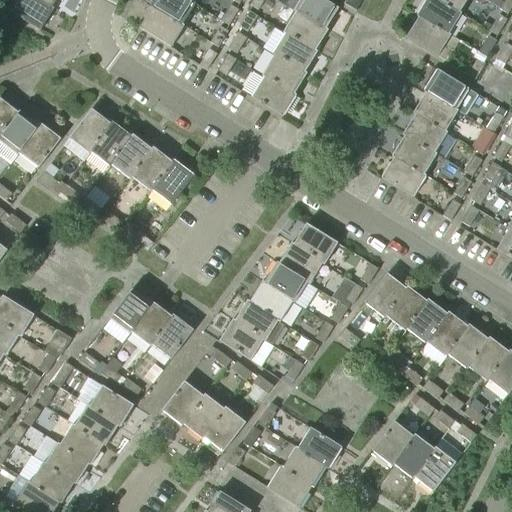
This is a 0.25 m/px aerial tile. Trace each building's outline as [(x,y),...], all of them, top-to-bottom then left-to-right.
[(53,11),(33,0),(16,0),(8,14),(39,33),(53,11)] [(33,0),(53,11),(53,10),(51,9),(56,0),(33,0)] [(152,0),(149,6),(182,27),(183,26),(181,25),(192,6),(183,0),(152,0)] [(254,0),(251,6),(258,11),(264,0),(254,0)] [(294,12),(295,13),(296,12),(326,30),(327,29),(339,9),(325,0),(289,0),(286,7),(294,12)] [(339,0),(339,2),(356,11),(362,1),(360,0),(339,0)] [(427,0),(417,17),(451,38),(451,37),(449,36),(461,17),(434,0),(427,0)] [(434,0),(461,17),(462,16),(459,14),(468,0),(434,0)] [(511,0),(506,0),(500,11),(508,16),(511,8),(511,0)] [(182,27),(149,6),(149,7),(151,8),(138,30),(168,49),(182,27)] [(219,22),(227,27),(237,11),(229,6),(219,22)] [(240,28),(248,33),(258,17),(250,12),(240,28)] [(295,13),(284,32),(317,53),(318,52),(316,51),(329,30),(327,29),(326,30),(296,12),(295,13)] [(451,38),(417,17),(416,18),(419,20),(406,40),(437,59),(438,59),(451,38)] [(490,32),(498,37),(507,22),(499,17),(490,32)] [(209,44),(216,48),(226,33),(219,28),(209,44)] [(285,34),(274,53),(307,75),(307,74),(305,72),(317,53),(284,32),(283,33),(285,34)] [(229,50),(237,54),(247,38),(239,34),(229,50)] [(479,54),(487,59),(497,43),(489,39),(479,54)] [(494,65),(501,70),(511,52),(511,48),(507,45),(494,65)] [(197,67),(204,71),(215,55),(208,51),(197,67)] [(275,55),(263,75),(296,96),(297,95),(295,94),(307,75),(274,53),(273,54),(275,55)] [(218,72),(226,76),(236,60),(229,55),(218,72)] [(462,73),(475,82),(486,66),(478,61),(475,65),(469,62),(462,73)] [(437,70),(423,93),(457,112),(455,110),(468,90),(437,70)] [(296,96),(263,75),(262,76),(264,78),(251,99),(283,118),(296,96)] [(425,95),(412,115),(446,135),(447,134),(444,133),(457,112),(423,93),(422,93),(425,95)] [(0,138),(20,112),(19,111),(17,113),(0,99),(0,138)] [(68,140),(89,155),(113,124),(112,123),(111,125),(91,110),(68,140)] [(0,142),(18,157),(40,125),(39,124),(38,126),(20,112),(0,138),(0,142)] [(484,129),(492,134),(502,119),(494,113),(484,129)] [(414,117),(402,136),(436,157),(436,156),(434,154),(446,135),(412,115),(412,116),(414,117)] [(91,154),(109,168),(132,136),(132,135),(130,137),(113,124),(89,155),(89,156),(91,154)] [(40,125),(18,157),(19,157),(20,155),(38,169),(60,140),(40,125)] [(474,150),(482,155),(491,140),(484,135),(474,150)] [(111,167),(129,181),(153,149),(152,148),(151,150),(132,136),(109,168),(110,169),(111,167)] [(403,138),(391,157),(425,178),(426,177),(424,176),(436,157),(402,136),(401,137),(403,138)] [(494,159),(502,164),(511,147),(504,142),(494,159)] [(132,179),(150,193),(173,161),(171,163),(153,149),(129,181),(130,181),(132,179)] [(425,178),(391,157),(391,158),(393,159),(380,180),(412,200),(425,178)] [(464,172),(472,177),(481,162),(473,157),(464,172)] [(173,161),(150,193),(151,194),(152,192),(171,206),(194,177),(173,161)] [(486,182),(491,185),(501,169),(493,164),(483,180),(486,182)] [(37,182),(56,197),(59,193),(65,186),(60,183),(59,184),(55,181),(44,173),(37,182)] [(453,194),(461,199),(471,184),(463,178),(453,194)] [(0,197),(6,202),(11,195),(0,186),(0,197)] [(74,204),(79,197),(65,186),(59,193),(74,204)] [(473,203),(480,207),(491,191),(483,186),(473,203)] [(80,206),(94,217),(99,210),(85,199),(80,206)] [(441,218),(449,223),(460,206),(452,201),(441,218)] [(462,225),(470,230),(480,214),(472,209),(462,225)] [(100,219),(115,230),(120,223),(106,211),(100,219)] [(3,224),(18,235),(24,228),(9,216),(3,224)] [(290,243),(290,244),(323,266),(336,244),(304,224),(293,244),(290,243)] [(121,231),(148,252),(153,246),(126,225),(121,231)] [(511,232),(508,230),(507,231),(510,232),(497,252),(511,261),(511,232)] [(275,262),(274,263),(309,284),(321,265),(323,266),(290,244),(278,264),(275,262)] [(260,282),(294,304),(306,284),(308,285),(309,284),(274,263),(263,283),(260,282)] [(359,281),(367,286),(377,270),(369,265),(359,281)] [(364,305),(384,320),(407,289),(407,288),(405,290),(386,276),(364,305)] [(245,301),(245,302),(280,322),(291,304),(293,305),(294,304),(260,282),(248,302),(245,301)] [(343,301),(352,306),(361,290),(353,285),(343,301)] [(386,319),(404,333),(428,301),(427,301),(425,303),(407,289),(384,320),(385,321),(386,319)] [(109,321),(129,336),(154,305),(153,304),(151,307),(132,291),(109,321)] [(0,324),(20,337),(33,316),(2,296),(0,299),(0,324)] [(407,332),(424,345),(448,314),(448,313),(446,315),(428,301),(404,333),(405,334),(407,332)] [(231,320),(230,321),(265,342),(277,321),(279,323),(280,322),(245,302),(233,322),(231,320)] [(328,320),(337,325),(346,309),(338,304),(328,320)] [(132,335),(150,348),(173,317),(173,316),(171,318),(154,305),(129,336),(130,337),(132,335)] [(427,344),(445,358),(469,327),(468,326),(467,328),(448,314),(424,345),(425,346),(427,344)] [(173,317),(150,348),(150,349),(152,347),(171,361),(193,332),(173,317)] [(265,342),(230,321),(218,342),(249,362),(261,341),(264,342),(265,342)] [(314,339),(322,344),(332,328),(323,323),(314,339)] [(0,352),(6,356),(18,337),(19,338),(20,337),(0,324),(0,352)] [(448,357),(466,372),(490,340),(489,339),(488,341),(469,327),(445,358),(446,359),(448,357)] [(359,341),(345,330),(339,338),(354,349),(359,341)] [(70,339),(58,332),(45,353),(47,355),(55,360),(59,354),(60,355),(70,339)] [(469,370),(487,384),(510,352),(509,352),(508,353),(490,340),(466,372),(467,372),(469,370)] [(299,358),(307,363),(317,348),(308,343),(299,358)] [(361,351),(375,362),(381,355),(366,343),(361,351)] [(210,357),(224,369),(230,362),(215,350),(210,357)] [(511,353),(510,352),(487,384),(489,383),(507,397),(511,391),(511,353)] [(80,361),(94,372),(99,365),(85,354),(80,361)] [(38,370),(45,375),(55,360),(47,355),(38,370)] [(381,364),(396,375),(402,367),(387,356),(381,364)] [(101,375),(116,386),(121,379),(115,375),(122,366),(113,358),(105,367),(106,368),(101,375)] [(283,377),(292,383),(302,367),(293,361),(283,377)] [(230,371),(245,382),(250,375),(236,363),(230,371)] [(52,385),(59,389),(72,368),(65,364),(52,385)] [(401,376),(416,387),(421,380),(406,368),(401,376)] [(23,390),(30,395),(40,379),(32,374),(23,390)] [(252,384),(267,396),(273,388),(258,377),(252,384)] [(122,388),(136,399),(141,392),(127,381),(122,388)] [(421,389),(436,400),(442,392),(427,381),(421,389)] [(161,411),(180,427),(204,396),(203,395),(202,397),(184,382),(161,411)] [(86,406),(86,407),(119,428),(132,406),(101,387),(89,407),(86,406)] [(37,405),(44,409),(54,393),(47,388),(37,405)] [(8,409),(16,414),(26,398),(18,393),(8,409)] [(442,401),(456,413),(458,411),(463,406),(448,394),(442,401)] [(182,426),(201,440),(225,409),(224,408),(222,410),(204,396),(180,427),(181,427),(182,426)] [(413,407),(428,418),(433,410),(419,399),(413,407)] [(257,425),(265,430),(274,414),(277,408),(270,403),(257,425)] [(72,426),(71,427),(104,448),(116,428),(118,429),(119,428),(86,407),(74,427),(72,426)] [(462,415),(477,426),(483,418),(468,407),(462,415)] [(23,424),(30,428),(40,413),(32,408),(23,424)] [(225,409),(201,440),(201,441),(203,439),(223,454),(245,425),(225,409)] [(433,419),(449,431),(454,424),(439,412),(433,419)] [(0,417),(0,432),(1,433),(11,417),(3,413),(0,417)] [(370,452),(391,468),(414,437),(413,436),(412,438),(393,423),(370,452)] [(455,433),(470,444),(476,437),(460,425),(455,433)] [(8,443),(15,448),(25,432),(17,427),(8,443)] [(57,445),(56,446),(89,467),(101,447),(104,449),(104,448),(71,427),(59,447),(57,445)] [(242,445),(249,450),(260,434),(252,429),(242,445)] [(294,448),(294,449),(327,470),(341,448),(309,429),(297,449),(294,448)] [(393,467),(411,481),(435,450),(434,449),(433,451),(414,437),(391,468),(392,468),(393,467)] [(42,464),(42,465),(74,486),(86,466),(89,468),(89,467),(56,446),(44,466),(42,464)] [(0,451),(0,466),(0,467),(10,451),(3,447),(0,451)] [(226,465),(234,470),(244,453),(237,448),(226,465)] [(280,467),(279,468),(313,489),(325,470),(327,471),(327,470),(294,449),(282,468),(280,467)] [(435,450),(411,481),(412,481),(413,480),(432,494),(455,465),(435,450)] [(27,484),(27,485),(60,506),(72,486),(74,487),(74,486),(42,465),(30,485),(27,484)] [(313,489),(279,468),(266,490),(297,509),(309,488),(312,490),(313,489)] [(60,506),(27,485),(14,506),(23,511),(52,511),(57,505),(59,507),(60,506)] [(249,511),(219,493),(207,511),(249,511)]
